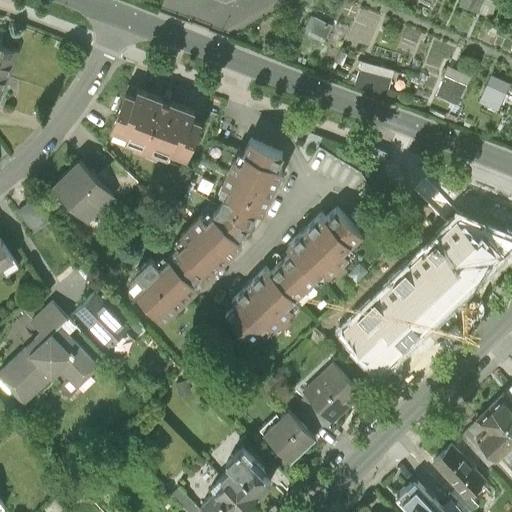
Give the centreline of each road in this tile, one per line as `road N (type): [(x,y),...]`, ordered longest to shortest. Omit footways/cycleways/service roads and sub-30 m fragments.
road 1 (tertiary): [(126,17),(511,170)]
road 2 (residential): [(304,511),(511,310)]
road 3 (residential): [(0,189),(83,98),(126,17)]
